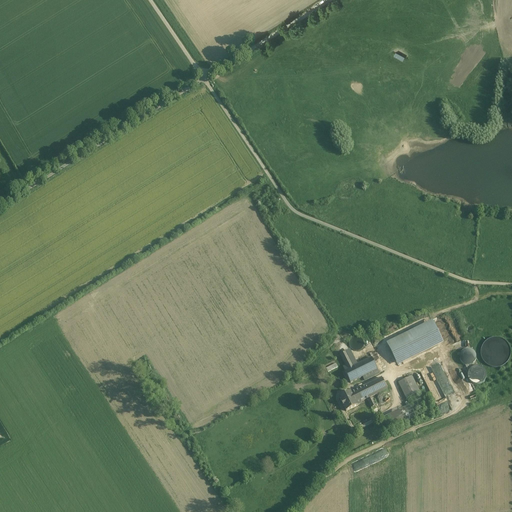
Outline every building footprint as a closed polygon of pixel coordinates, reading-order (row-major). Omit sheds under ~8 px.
[(394,56),(403,61),(405,57),(396,52),(394,56)] [(434,324),(411,335),(419,352),(442,342),(434,324)] [(411,335),(388,346),(397,363),(419,352),(411,335)] [(363,347),(364,344),(363,341),(362,339),(359,337),(356,337),(354,337),(351,339),(350,341),(349,344),(350,347),(351,349),(354,351),(356,351),(359,351),(362,349),(363,347)] [(506,368),(511,343),(487,338),(481,362),(506,368)] [(488,371),(473,364),(477,354),(464,349),(459,362),(470,367),(466,375),(470,377),(468,381),(481,386),(488,371)] [(351,363),(346,352),(340,355),(346,366),(348,370),(372,358),(370,354),(351,363)] [(345,371),(344,371),(350,383),(363,377),(378,370),(372,358),(348,370),(345,371)] [(336,364),(326,369),(328,372),(338,367),(336,364)] [(378,370),(363,377),(365,381),(379,374),(378,370)] [(412,377),(399,383),(406,398),(419,392),(412,377)] [(382,378),(351,393),(357,404),(387,389),(382,378)] [(351,392),(339,398),(346,412),(358,406),(357,404),(351,393),(351,392)] [(373,399),(368,401),(375,415),(380,412),(373,399)] [(399,411),(383,419),(389,431),(405,423),(399,411)]
